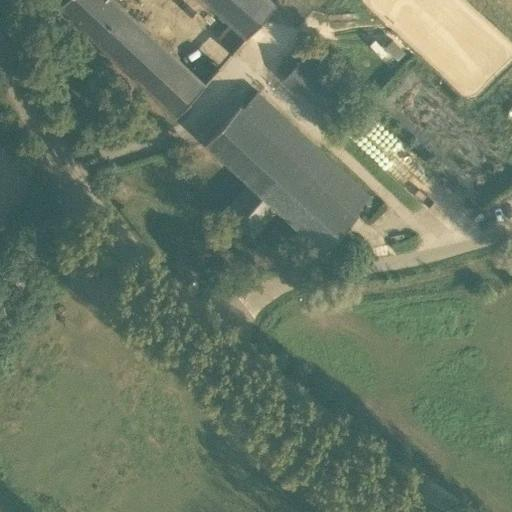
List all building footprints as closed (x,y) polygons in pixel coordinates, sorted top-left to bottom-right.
[(65,0),(59,7),(162,101),(178,115),(205,84),(113,0),(65,0)] [(206,0),(231,22),(217,37),(234,52),(277,5),(270,0),(206,0)] [(395,57),(404,50),(394,38),(386,45),(395,57)] [(306,55),(283,81),(326,120),(350,94),(306,55)] [(301,228),(325,251),(361,212),(359,209),(371,196),(257,92),(245,105),(243,103),(207,142),(301,228)]
